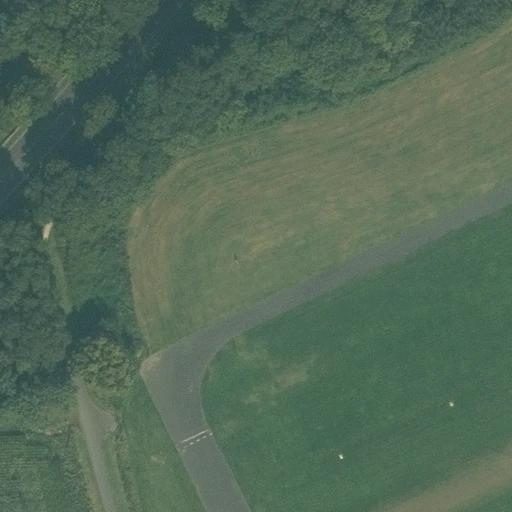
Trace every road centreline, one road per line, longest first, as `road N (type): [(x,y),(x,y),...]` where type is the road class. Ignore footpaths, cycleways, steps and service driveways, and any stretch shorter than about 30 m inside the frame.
road 1 (track): [(40,254),(110,511)]
road 2 (primary): [(0,184),(169,0)]
